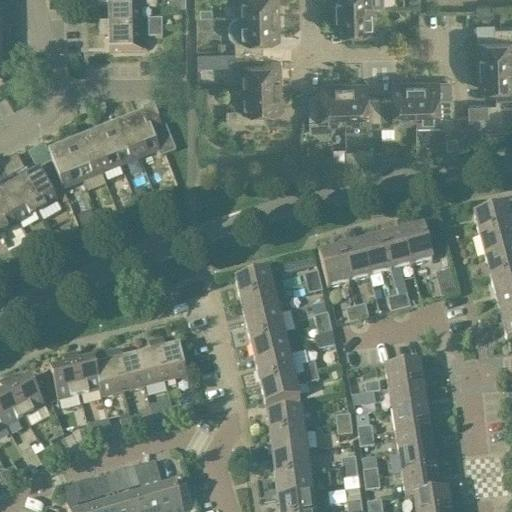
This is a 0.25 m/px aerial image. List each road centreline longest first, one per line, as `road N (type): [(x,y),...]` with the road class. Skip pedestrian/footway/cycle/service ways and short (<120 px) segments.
road 1 (residential): [(0,323),(190,240),(355,191),(511,162)]
road 2 (residential): [(0,507),(58,475),(182,442),(218,457)]
road 3 (residential): [(459,101),(456,50),(340,55),(311,42)]
road 4 (residential): [(218,457),(236,416),(211,296)]
road 5 (residential): [(341,340),(434,318),(460,378)]
road 6 (residential): [(481,511),(460,378)]
